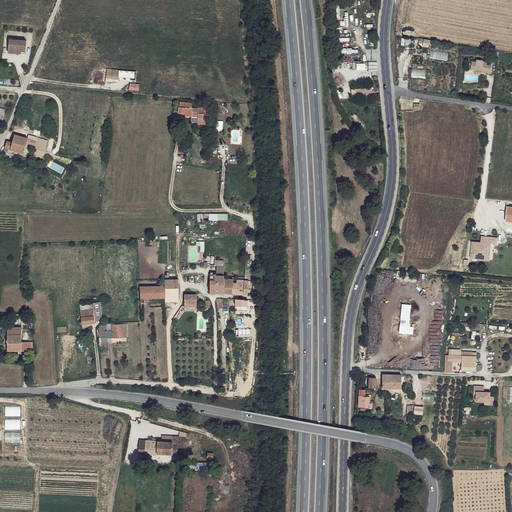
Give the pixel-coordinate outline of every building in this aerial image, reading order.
[(27,39),(11,38),(9,48),(27,50),(27,39)] [(478,61),(473,61),(473,70),(477,70),(486,71),(486,73),(492,73),(493,62),(484,61),(484,60),(478,59),(478,61)] [(377,69),(376,61),(368,62),(369,70),(377,69)] [(121,69),(110,68),(109,73),(112,73),(113,78),(120,79),(120,77),(127,77),(128,71),(121,69)] [(410,69),(410,78),(426,78),(426,69),(410,69)] [(193,103),(180,102),(180,107),(185,107),(185,113),(185,115),(192,117),(192,115),(192,108),(193,103)] [(199,108),(192,108),(192,115),(198,116),(197,124),(207,125),(207,119),(204,118),(205,107),(200,107),(199,108)] [(13,143),(7,141),(6,147),(23,153),(26,143),(35,146),(37,140),(15,135),(13,143)] [(48,141),(38,138),(37,140),(35,146),(35,149),(47,153),(48,141)] [(482,243),(473,243),(472,255),(491,257),(492,245),(498,245),(499,239),(487,238),(487,244),(482,243)] [(224,268),(216,267),(216,276),(218,276),(225,277),(224,268)] [(216,276),(209,275),(210,293),(217,294),(218,276),(216,276)] [(232,280),(224,280),(224,294),(232,295),(233,289),(234,288),(235,282),(233,282),(232,280)] [(237,282),(235,282),(234,288),(233,289),(232,295),(247,296),(248,291),(248,281),(237,281),(237,282)] [(179,286),(165,287),(165,298),(179,298),(179,286)] [(165,287),(140,287),(140,299),(165,298),(165,287)] [(183,294),(183,306),(190,307),(190,304),(197,304),(197,295),(183,294)] [(94,311),(81,311),(83,324),(96,322),(94,311)] [(127,324),(113,325),(113,338),(127,337),(127,324)] [(18,327),(9,326),(9,335),(17,336),(18,327)] [(17,336),(9,335),(7,350),(21,351),(21,336),(17,336)] [(451,354),(446,354),(445,372),(450,372),(451,360),(462,360),(462,355),(461,355),(450,355),(451,354)] [(466,356),(462,355),(462,360),(462,362),(462,369),(473,370),(477,370),(477,356),(470,356),(466,356)] [(450,372),(452,372),(453,362),(462,362),(462,360),(451,360),(450,372)] [(402,375),(383,374),(382,388),(402,388),(402,375)] [(377,378),(368,378),(368,382),(369,382),(369,391),(372,391),(372,388),(377,388),(377,378)] [(484,386),(474,385),(474,393),(477,393),(477,401),(484,401),(490,401),(491,396),(491,391),(484,391),(484,386)] [(424,400),(433,401),(434,394),(425,393),(424,400)] [(365,397),(359,396),(359,407),(372,408),(373,403),(369,402),(369,397),(365,397)] [(493,396),(491,396),(490,401),(484,401),(484,403),(484,405),(489,405),(493,405),(493,396)] [(423,414),(423,405),(406,405),(407,414),(423,414)] [(173,443),(140,441),(139,455),(156,457),(157,454),(171,455),(171,457),(184,458),(185,443),(173,443)]
